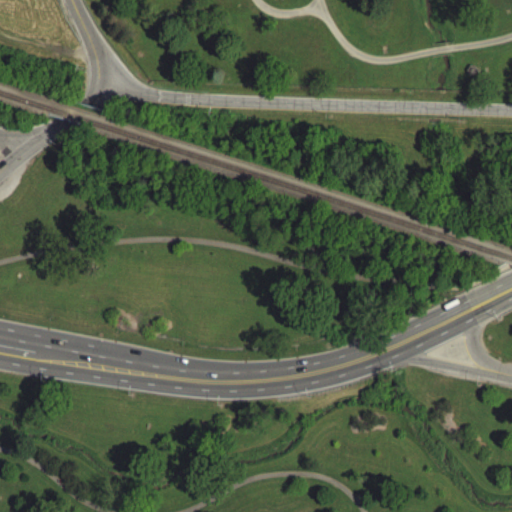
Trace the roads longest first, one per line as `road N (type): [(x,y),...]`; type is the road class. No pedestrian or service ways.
road 1 (residential): [(511,115),(193,106),(95,83)]
road 2 (primary): [(380,355),(302,379),(216,384),(0,350)]
road 3 (residential): [(380,355),(500,378)]
